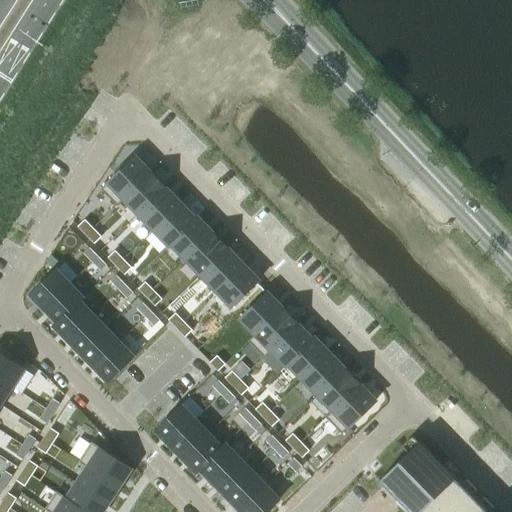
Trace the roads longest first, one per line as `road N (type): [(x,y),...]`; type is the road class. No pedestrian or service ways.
road 1 (residential): [(409,385),(122,106)]
road 2 (tertiary): [(249,0),(435,195),(466,212)]
road 3 (residential): [(0,316),(205,511)]
road 4 (tertiary): [(466,212),(450,182),(281,0)]
road 5 (residential): [(0,298),(122,106)]
road 6 (residential): [(289,511),(409,385)]
road 7 (residential): [(511,491),(409,385)]
